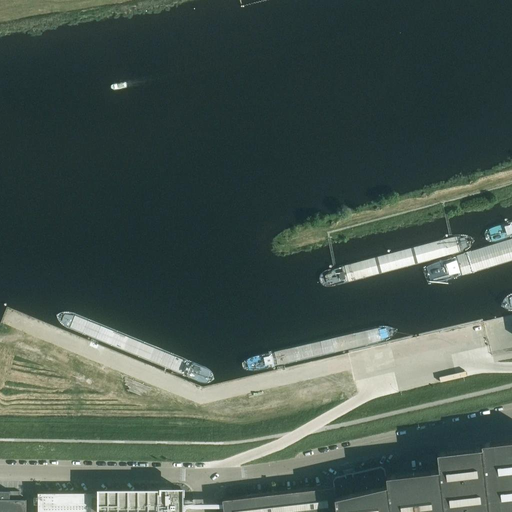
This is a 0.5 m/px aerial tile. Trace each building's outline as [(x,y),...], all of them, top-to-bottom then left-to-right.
[(483,446),(438,451),(440,469),(444,511),(511,511),(511,437),(483,441),(483,446)] [(337,507),(388,492),(386,475),(385,468),(381,466),(336,476),(333,480),(335,486),(337,507)] [(444,511),(440,469),(386,475),(388,492),(390,511),(444,511)] [(337,511),(337,507),(335,486),(306,489),(228,498),(223,499),(224,511),(337,511)] [(0,511),(26,511),(26,499),(19,499),(19,491),(0,490),(0,511)] [(175,491),(108,491),(108,492),(101,492),(101,490),(40,490),(40,511),(181,511),(181,497),(175,491)] [(390,511),(388,492),(337,507),(337,511),(390,511)]
